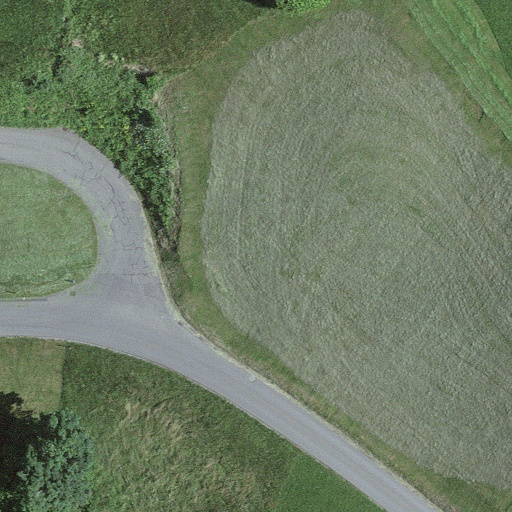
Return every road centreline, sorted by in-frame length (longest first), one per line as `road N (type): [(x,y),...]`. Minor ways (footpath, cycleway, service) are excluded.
road 1 (unclassified): [(0,320),(121,331),(184,354),(413,511)]
road 2 (track): [(121,331),(123,235),(112,196),(83,170),(46,155),(0,152)]
